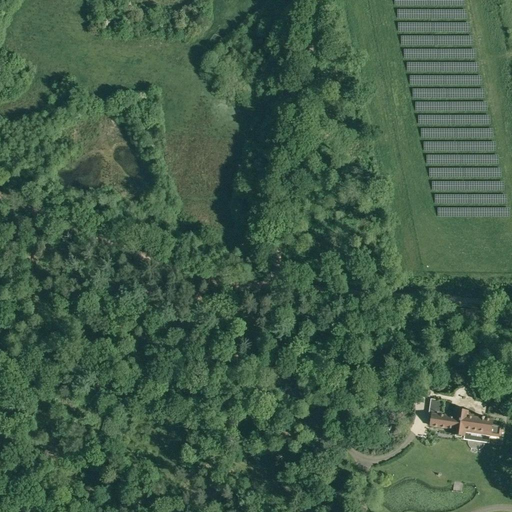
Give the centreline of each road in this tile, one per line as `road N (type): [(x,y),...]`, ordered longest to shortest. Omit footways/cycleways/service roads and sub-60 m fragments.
road 1 (track): [(275,286),(200,277),(0,193)]
road 2 (unclassified): [(275,286),(319,0)]
road 3 (track): [(511,299),(275,286)]
